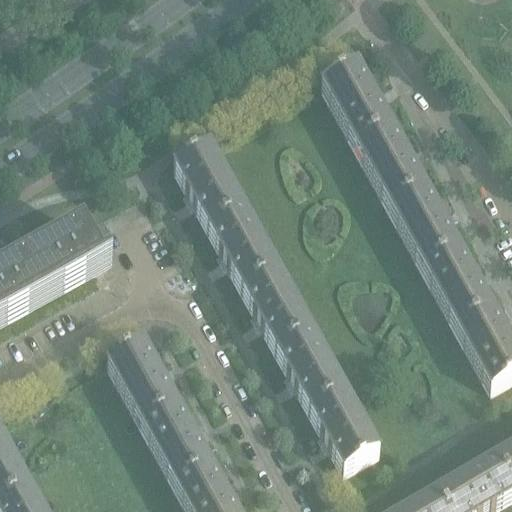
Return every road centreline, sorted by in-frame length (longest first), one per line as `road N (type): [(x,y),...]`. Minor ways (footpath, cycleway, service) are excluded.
road 1 (secondary): [(0,173),(246,0)]
road 2 (residential): [(294,511),(184,315),(157,298)]
road 3 (secondary): [(193,0),(0,133)]
road 4 (residential): [(511,213),(391,44)]
road 5 (residential): [(157,298),(0,390)]
